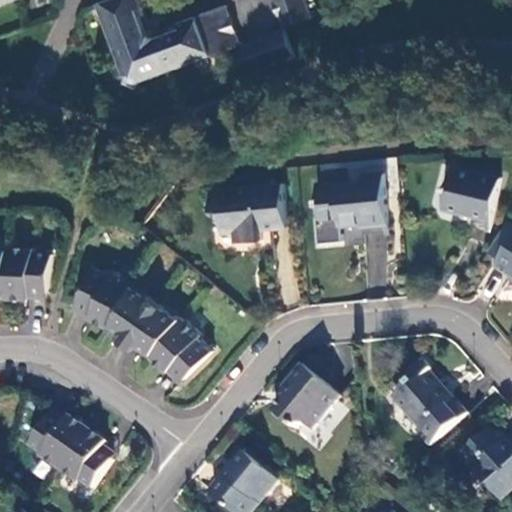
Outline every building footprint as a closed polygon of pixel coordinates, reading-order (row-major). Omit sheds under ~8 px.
[(145,11),(150,9),(146,0),(112,0),(103,3),(130,76),(143,83),(245,45),(230,6),(185,23),(186,29),(163,38),(153,33),(145,11)] [(316,19),(308,0),(277,0),(288,29),(316,19)] [(245,45),(256,73),(298,59),(288,30),(245,45)] [(503,179),(454,168),(445,208),(495,219),(503,179)] [(363,182),(314,187),(316,204),(318,205),(319,220),(340,219),(341,226),(361,224),(362,227),(385,225),(386,231),(390,231),(388,204),(383,204),(382,200),(387,200),(385,175),(362,177),(363,182)] [(284,184),(212,191),(214,210),(221,210),(223,234),(236,233),(237,242),(263,240),(262,231),(288,228),(284,184)] [(511,240),(496,266),(511,275),(511,274),(511,240)] [(8,250),(0,250),(0,295),(10,294),(10,297),(32,299),(32,291),(50,293),(52,255),(33,253),(33,249),(8,247),(8,250)] [(140,332),(160,303),(138,289),(139,288),(117,275),(115,279),(97,270),(79,303),(94,312),(90,318),(110,329),(112,326),(123,333),(129,324),(140,332)] [(49,300),(50,293),(32,291),(32,299),(49,300)] [(76,310),(90,318),(94,312),(79,303),(76,310)] [(181,319),(160,303),(140,332),(151,339),(146,347),(156,353),(154,356),(170,371),(176,366),(187,377),(213,351),(200,337),(201,335),(183,317),(181,319)] [(425,361),(409,375),(413,380),(409,385),(411,388),(399,398),(422,427),(418,431),(432,446),(468,413),(456,398),(453,400),(444,390),(446,387),(432,370),(433,369),(425,361)] [(182,383),(187,377),(176,366),(170,371),(182,383)] [(342,395),(305,366),(289,384),(288,395),(277,409),(300,427),(303,424),(310,423),(315,428),(342,395)] [(58,410),(53,416),(66,425),(70,420),(58,410)] [(63,470),(92,429),(73,415),(70,420),(66,425),(53,416),(32,446),(46,455),(44,457),(63,470)] [(511,494),(511,445),(497,428),(463,457),(476,471),(479,468),(493,484),(493,487),(504,501),(511,494)] [(111,442),(92,429),(63,470),(81,483),(83,481),(95,489),(116,461),(104,452),(108,447),(111,442)] [(120,455),(108,447),(104,452),(116,461),(120,455)] [(226,476),(213,492),(236,511),(254,511),(262,504),(259,501),(262,497),(267,497),(281,481),(272,473),(265,473),(262,470),(264,467),(246,453),(235,466),(239,468),(235,474),(232,472),(228,478),(226,476)]
